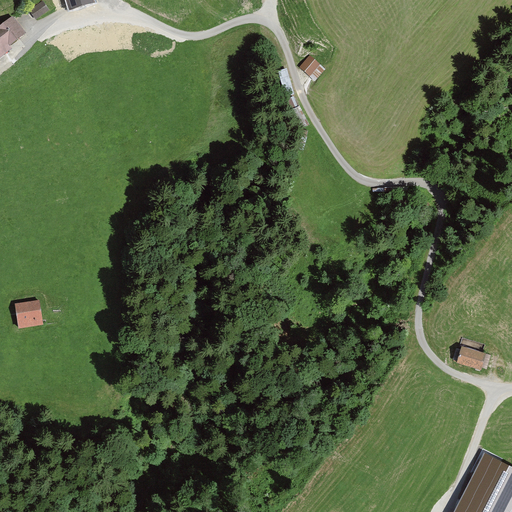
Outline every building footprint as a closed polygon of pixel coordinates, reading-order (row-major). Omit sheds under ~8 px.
[(29,12),(36,23),(50,14),(44,4),(29,12)] [(0,61),(29,38),(13,20),(0,31),(0,61)] [(300,71),(316,85),(327,72),(311,58),(300,71)] [(16,304),(19,329),(43,325),(40,301),(16,304)] [(458,365),(484,373),(489,357),(462,350),(458,365)]
